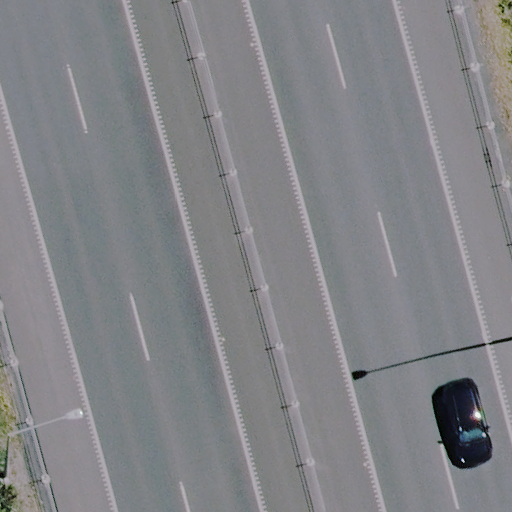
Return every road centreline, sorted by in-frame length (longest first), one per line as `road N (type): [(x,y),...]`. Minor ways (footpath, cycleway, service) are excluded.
road 1 (motorway): [(205,511),(62,0)]
road 2 (motorway): [(321,0),(462,511)]
